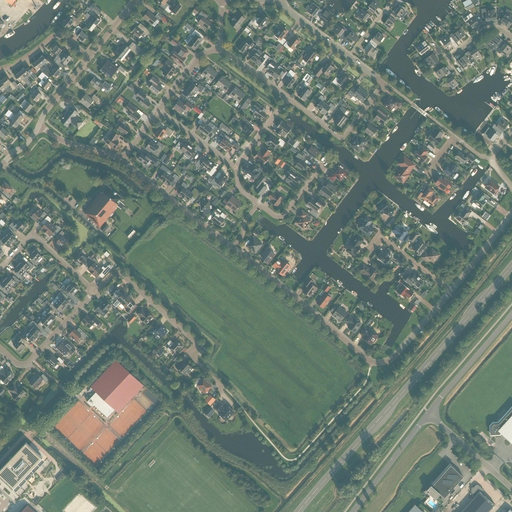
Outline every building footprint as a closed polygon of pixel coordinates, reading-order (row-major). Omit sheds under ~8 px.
[(164,9),(165,10),(169,5),(166,2),(167,0),(158,0),(162,3),(160,6),(161,6),(164,9)] [(370,8),(368,10),(371,12),(372,13),(374,11),(380,3),(375,0),(373,0),(368,7),(370,8)] [(169,5),(165,10),(169,13),(171,11),(175,14),(181,6),(175,2),(171,6),(169,5)] [(308,5),(305,9),(314,16),(313,17),(316,19),(322,10),(319,9),(320,8),(312,2),(309,6),(308,5)] [(395,7),(390,14),(396,18),(401,22),(403,19),(402,18),(406,13),(405,12),(406,11),(406,10),(406,9),(406,8),(405,7),(401,6),(399,8),(399,7),(398,9),(395,7)] [(88,7),(83,13),(82,12),(77,19),(71,14),(69,17),(68,17),(62,24),(67,29),(71,24),(75,27),(85,15),(90,9),(88,7)] [(488,8),(481,9),(482,18),(485,17),(486,21),(492,20),(492,22),(497,22),(495,10),(488,11),(488,8)] [(362,9),(356,17),(361,21),(362,19),(365,21),(369,15),(371,12),(368,10),(366,9),(365,11),(362,9)] [(500,15),(500,20),(501,20),(501,21),(507,24),(506,26),(509,28),(511,22),(511,15),(511,14),(511,12),(507,10),(505,12),(504,12),(503,12),(502,12),(501,13),(500,15)] [(208,16),(201,11),(197,17),(200,20),(198,23),(202,26),(202,27),(206,30),(211,23),(206,19),(208,16)] [(321,12),(317,17),(320,18),(325,23),(331,15),(325,11),(323,14),(321,12)] [(155,17),(148,12),(143,18),(152,25),(157,19),(159,22),(161,19),(165,23),(168,20),(159,12),(157,15),(155,17)] [(470,13),(463,18),(465,21),(469,25),(470,24),(472,27),(471,28),(473,30),(475,28),(475,27),(476,26),(476,25),(478,23),(480,25),(482,23),(477,17),(475,19),(472,16),(470,13)] [(245,19),(238,14),(236,17),(235,16),(231,20),(233,21),(230,24),(237,29),(237,30),(238,30),(239,29),(240,28),(240,27),(240,26),(239,26),(245,19)] [(394,20),(396,18),(390,14),(386,19),(387,20),(384,24),(390,29),(395,21),(394,20)] [(86,18),(96,26),(100,20),(95,16),(93,19),(88,15),(86,18)] [(263,15),(259,20),(257,18),(253,23),(257,26),(259,25),(262,27),(268,19),(263,15)] [(91,31),(96,26),(86,18),(84,20),(86,22),(85,23),(88,25),(86,27),(91,31)] [(332,30),(342,38),(346,33),(348,30),(339,23),(337,25),(337,24),(332,30)] [(138,27),(136,26),(131,32),(139,38),(141,35),(143,37),(144,37),(145,35),(146,36),(147,36),(150,32),(140,24),(138,27)] [(75,30),(73,32),(76,34),(77,32),(79,34),(77,37),(83,42),(87,36),(81,31),(83,30),(80,28),(81,28),(78,26),(77,27),(74,30),(75,30)] [(287,32),(281,28),(275,36),(279,38),(277,41),(283,45),(286,40),(283,38),(287,32)] [(342,38),(344,40),(346,38),(351,43),(353,40),(354,41),(356,41),(358,38),(358,37),(357,36),(357,35),(351,31),(349,29),(348,30),(346,33),(342,38)] [(450,35),(451,37),(454,41),(456,43),(458,41),(457,40),(465,34),(461,29),(453,35),(452,33),(450,35)] [(193,38),(192,38),(191,38),(188,42),(188,43),(189,44),(188,45),(195,50),(202,40),(199,37),(201,34),(195,30),(192,34),(195,36),(193,38)] [(372,40),(370,42),(376,47),(378,44),(384,37),(378,32),(372,40)] [(454,41),(451,37),(449,39),(446,35),(440,40),(446,47),(452,43),(454,41)] [(494,36),(488,44),(490,46),(492,48),(493,48),(494,49),(496,50),(499,47),(503,41),(500,38),(499,40),(494,36)] [(287,41),(283,46),(288,49),(291,52),(293,49),(299,42),(294,37),(289,43),(287,41)] [(179,42),(173,38),(170,42),(176,46),(179,42)] [(250,50),(254,44),(250,41),(248,44),(243,40),(237,48),(243,53),(247,47),(250,50)] [(423,40),(414,47),(420,55),(423,53),(425,55),(432,50),(429,46),(428,46),(423,40)] [(499,47),(496,50),(500,54),(503,53),(506,56),(507,54),(508,55),(511,49),(511,48),(508,46),(509,45),(503,41),(499,47)] [(129,49),(137,55),(142,50),(132,42),(128,47),(124,44),(120,49),(119,50),(118,49),(114,54),(115,55),(115,56),(120,60),(129,49)] [(364,49),(363,50),(365,51),(373,57),(377,51),(374,49),(376,47),(370,42),(369,42),(364,49)] [(56,46),(52,51),(57,55),(56,58),(58,59),(58,60),(62,54),(60,52),(62,50),(56,46)] [(184,57),(188,52),(181,46),(177,51),(176,50),(171,57),(181,64),(186,58),(184,57)] [(249,54),(252,57),(250,59),(255,63),(263,53),(258,49),(257,50),(254,48),(249,54)] [(482,56),(476,48),(468,55),(471,59),(473,57),(476,60),(482,56)] [(302,55),(297,61),(300,63),(303,59),(310,64),(317,55),(310,50),(308,53),(305,57),(302,55)] [(428,57),(423,61),(429,68),(438,61),(436,58),(438,57),(436,54),(434,55),(433,53),(432,53),(434,52),(432,50),(426,54),(428,57)] [(58,59),(55,62),(58,65),(60,62),(60,61),(61,60),(66,64),(71,58),(66,53),(65,54),(63,53),(62,54),(58,60),(58,59)] [(471,59),(468,55),(466,53),(464,55),(457,61),(463,69),(467,66),(466,64),(468,61),(470,64),(473,62),(471,59)] [(263,57),(260,55),(255,63),(259,66),(261,64),(264,66),(270,58),(265,54),(263,57)] [(43,56),(37,60),(45,70),(48,67),(48,68),(51,65),(55,62),(49,56),(46,59),(43,56)] [(172,75),(175,70),(171,67),(173,64),(168,59),(163,66),(167,68),(163,74),(170,79),(172,75)] [(37,60),(32,64),(37,70),(41,67),(42,68),(41,69),(43,72),(45,70),(37,60)] [(110,78),(118,69),(108,61),(100,70),(110,78)] [(272,76),(277,68),(275,66),(276,65),(271,61),(266,68),(269,70),(267,72),(272,76)] [(55,62),(51,65),(54,69),(51,73),(56,78),(61,71),(58,69),(59,68),(60,68),(61,67),(60,66),(58,65),(55,62)] [(334,68),(327,62),(322,68),(319,65),(313,73),(318,77),(322,72),(327,76),(331,72),(334,68)] [(206,78),(213,70),(208,66),(202,74),(200,75),(202,77),(204,76),(206,78)] [(277,68),(272,76),(276,79),(278,77),(280,78),(286,71),(279,66),(277,68)] [(435,73),(440,79),(443,76),(445,79),(451,74),(449,72),(447,73),(443,67),(435,73)] [(22,70),(20,72),(24,78),(25,78),(26,79),(27,79),(29,78),(27,76),(29,74),(29,75),(32,72),(31,70),(29,68),(26,70),(25,68),(24,69),(23,68),(21,69),(22,70)] [(217,73),(213,70),(206,78),(209,80),(208,81),(210,83),(212,81),(211,81),(217,73)] [(289,89),(295,81),(291,78),(295,73),(290,70),(286,75),(289,77),(283,84),(289,89)] [(20,72),(15,76),(19,82),(22,80),(24,82),(25,81),(28,85),(29,84),(24,78),(20,72)] [(47,76),(42,72),(38,77),(42,80),(39,84),(41,86),(42,86),(46,89),(51,84),(46,80),(44,79),(47,76)] [(343,86),(348,79),(343,74),(339,79),(336,77),(332,82),(337,86),(339,83),(343,86)] [(458,84),(452,77),(452,76),(451,74),(445,79),(452,89),(458,84)] [(6,76),(1,80),(6,86),(11,93),(12,92),(8,87),(10,86),(8,84),(11,82),(6,76)] [(220,88),(226,80),(221,76),(215,84),(214,86),(216,87),(217,86),(220,88)] [(157,95),(162,88),(157,84),(159,81),(153,77),(149,82),(152,84),(149,89),(153,92),(157,95)] [(94,78),(89,84),(98,91),(103,85),(94,78)] [(1,80),(0,81),(0,92),(2,91),(2,90),(1,90),(3,88),(5,89),(6,88),(10,93),(11,93),(6,86),(1,80)] [(231,84),(226,80),(220,88),(223,90),(222,92),(224,93),(225,92),(231,84)] [(304,100),(311,92),(306,88),(309,84),(304,81),(299,87),(303,89),(298,95),(304,100)] [(192,83),(188,88),(196,93),(198,91),(200,93),(204,88),(199,84),(197,87),(192,83)] [(362,102),(368,94),(365,92),(365,91),(359,87),(357,89),(353,86),(347,94),(351,97),(353,96),(355,98),(356,97),(362,102)] [(234,99),(240,91),(235,87),(229,95),(228,96),(230,98),(231,97),(234,99)] [(188,88),(184,92),(187,94),(185,97),(193,103),(196,98),(193,96),(196,93),(188,88)] [(36,101),(41,95),(36,91),(33,89),(31,92),(34,94),(31,97),(36,101)] [(146,96),(139,91),(136,96),(141,100),(138,103),(146,109),(150,103),(144,99),(146,96)] [(245,94),(240,91),(234,99),(237,101),(236,102),(238,104),(239,102),(245,94)] [(24,95),(21,92),(16,98),(19,101),(24,95)] [(91,99),(86,94),(80,101),(88,107),(93,101),(94,99),(98,102),(100,99),(94,95),(92,97),(93,98),(91,99)] [(320,111),(326,104),(323,102),(325,99),(321,96),(317,101),(319,102),(315,108),(320,111)] [(399,107),(402,102),(396,97),(394,101),(389,97),(383,105),(391,111),(395,105),(399,107)] [(23,103),(20,106),(23,108),(28,112),(33,106),(28,102),(25,100),(23,103)] [(184,105),(179,100),(173,108),(177,111),(177,110),(181,113),(185,108),(189,111),(193,107),(187,102),(184,105)] [(253,115),(251,117),(255,120),(258,117),(261,119),(266,114),(264,112),(261,110),(259,109),(261,106),(256,103),(253,107),(256,109),(253,113),(254,114),(253,115)] [(328,106),(326,104),(320,111),(325,115),(329,110),(331,112),(335,107),(330,103),(328,106)] [(136,109),(129,104),(125,109),(130,113),(128,116),(136,122),(140,117),(134,111),(136,109)] [(339,115),(334,122),(340,127),(347,119),(343,116),(347,111),(341,106),(336,113),(339,115)] [(78,128),(83,122),(75,116),(78,113),(71,107),(67,112),(60,121),(67,127),(71,121),(76,125),(75,126),(78,128)] [(387,113),(380,108),(377,111),(379,113),(374,118),(382,124),(387,118),(385,116),(387,113)] [(9,110),(7,113),(19,123),(23,117),(18,113),(16,116),(9,110)] [(19,123),(7,113),(5,115),(12,120),(10,123),(15,127),(19,123)] [(197,129),(202,133),(208,125),(205,123),(207,120),(202,116),(198,121),(201,124),(197,129)] [(117,129),(126,135),(130,129),(124,125),(126,122),(120,117),(117,122),(121,124),(117,129)] [(249,135),(254,129),(248,125),(250,122),(244,117),(240,122),(245,125),(242,129),(246,132),(246,133),(249,135)] [(0,122),(2,124),(0,126),(0,129),(1,130),(0,130),(0,134),(5,138),(9,133),(2,128),(4,126),(5,124),(2,122),(1,120),(0,120),(0,119),(0,122)] [(494,125),(492,127),(500,133),(502,131),(508,123),(502,119),(496,127),(494,125)] [(291,128),(282,122),(277,128),(278,129),(276,132),(280,135),(283,132),(286,135),(291,128)] [(373,126),(369,122),(366,126),(367,127),(364,131),(371,136),(376,130),(373,127),(373,126)] [(208,125),(202,133),(207,136),(211,131),(214,133),(218,128),(213,124),(211,127),(208,125)] [(165,130),(160,127),(154,135),(160,139),(164,133),(170,137),(173,131),(167,127),(165,130)] [(490,129),(485,135),(486,136),(485,137),(491,141),(492,140),(493,141),(497,135),(498,136),(500,134),(500,133),(492,127),(490,129)] [(436,146),(442,139),(440,138),(440,136),(442,133),(437,129),(433,134),(430,134),(429,136),(429,139),(428,140),(436,146)] [(105,142),(115,149),(119,142),(116,140),(119,136),(113,132),(110,136),(105,142)] [(222,132),(219,137),(223,140),(219,146),(223,148),(228,141),(230,139),(222,132)] [(278,141),(271,136),(266,143),(270,146),(274,149),(278,144),(282,147),(285,142),(280,138),(278,141)] [(367,141),(361,137),(359,140),(357,138),(351,145),(356,149),(358,152),(360,149),(364,144),(367,141)] [(289,139),(287,142),(292,146),(295,142),(290,138),(289,139)] [(228,141),(223,148),(227,152),(231,147),(236,150),(239,145),(230,139),(228,141)] [(156,145),(151,141),(146,147),(154,153),(158,148),(161,150),(164,146),(158,142),(156,145)] [(182,152),(185,153),(190,146),(186,143),(184,145),(181,143),(176,149),(181,153),(182,152)] [(190,146),(185,153),(187,155),(186,157),(191,161),(196,154),(193,152),(195,150),(190,146)] [(309,150),(306,148),(305,148),(301,153),(310,160),(313,156),(315,158),(319,152),(314,148),(315,148),(314,147),(314,148),(312,146),(309,150)] [(422,162),(427,157),(425,155),(428,151),(423,147),(419,151),(418,150),(417,151),(416,152),(415,152),(415,153),(415,154),(414,156),(422,162)] [(270,152),(265,149),(262,153),(259,152),(255,158),(263,164),(268,158),(266,157),(270,152)] [(454,157),(463,164),(465,160),(470,164),(475,159),(468,154),(466,157),(459,152),(454,157)] [(296,156),(300,159),(295,166),(302,171),(303,170),(305,169),(305,168),(305,167),(305,166),(305,165),(306,166),(307,164),(302,160),(304,158),(299,153),(296,156)] [(145,157),(142,154),(138,159),(143,163),(143,165),(147,164),(147,163),(148,161),(153,165),(157,160),(147,154),(145,157)] [(414,165),(404,157),(398,164),(404,168),(400,173),(399,172),(395,177),(403,182),(408,175),(407,174),(414,165)] [(202,167),(205,169),(210,161),(206,158),(204,160),(201,158),(195,165),(200,169),(202,167)] [(210,161),(205,169),(207,171),(206,172),(211,176),(216,170),(213,167),(215,165),(210,161)] [(257,172),(260,168),(254,164),(251,168),(249,166),(244,173),(253,180),(258,173),(257,172)] [(347,172),(344,171),(342,170),(344,167),(341,164),(339,167),(338,167),(333,173),(332,172),(328,177),(333,181),(336,177),(340,180),(344,175),(344,176),(347,172)] [(448,166),(444,171),(452,178),(453,178),(455,179),(458,174),(456,173),(457,173),(455,172),(458,168),(453,164),(450,168),(448,166)] [(160,171),(163,173),(159,179),(164,182),(170,175),(172,172),(164,166),(160,171)] [(287,172),(286,173),(289,175),(286,179),(294,185),(299,179),(296,176),(297,174),(295,172),(289,168),(287,172)] [(172,177),(170,175),(164,182),(169,186),(173,181),(176,183),(180,178),(175,174),(172,177)] [(227,178),(222,174),(218,179),(215,177),(213,180),(210,183),(215,186),(217,183),(221,186),(227,178)] [(254,185),(254,186),(257,188),(255,191),(261,196),(265,190),(268,192),(272,187),(269,184),(268,185),(266,183),(264,182),(266,179),(264,177),(262,176),(261,176),(254,185)] [(445,193),(452,184),(446,179),(444,182),(439,178),(435,183),(438,186),(437,187),(445,193)] [(324,186),(319,192),(321,193),(328,199),(333,193),(334,194),(338,189),(325,180),(322,184),(324,186)] [(496,191),(499,187),(490,180),(485,187),(495,195),(498,192),(496,191)] [(2,185),(1,187),(4,190),(6,192),(4,194),(8,198),(11,196),(8,194),(12,189),(7,184),(7,183),(4,181),(2,185)] [(178,195),(183,198),(189,191),(186,189),(188,186),(183,182),(179,187),(182,190),(178,195)] [(123,199),(108,186),(102,193),(101,192),(84,212),(88,216),(87,217),(100,228),(118,206),(117,205),(123,199)] [(191,193),(189,191),(183,198),(188,202),(192,197),(195,199),(200,193),(195,188),(191,193)] [(433,191),(429,188),(423,195),(422,194),(419,191),(415,195),(419,198),(420,196),(433,206),(439,198),(432,193),(433,191)] [(277,206),(283,199),(277,194),(276,195),(272,192),(268,198),(272,201),(271,202),(277,206)] [(477,196),(473,202),(481,208),(485,202),(482,200),(485,196),(480,193),(477,196)] [(236,199),(232,196),(229,201),(226,198),(221,204),(225,206),(226,204),(235,211),(241,204),(235,200),(236,199)] [(312,198),(307,205),(307,206),(309,208),(310,207),(312,209),(310,212),(316,216),(318,213),(316,212),(320,207),(322,208),(326,204),(319,199),(317,202),(312,198)] [(200,206),(201,211),(203,210),(204,213),(205,213),(204,214),(207,216),(207,217),(212,211),(210,210),(209,201),(203,201),(202,200),(202,199),(198,204),(200,206)] [(386,214),(391,216),(394,210),(390,208),(390,207),(385,201),(377,208),(382,214),(384,212),(386,214)] [(218,212),(211,220),(219,226),(220,226),(221,227),(222,227),(223,227),(223,226),(224,226),(224,225),(225,225),(225,224),(225,223),(224,223),(224,222),(224,221),(223,221),(224,219),(222,218),(225,214),(222,212),(222,211),(217,207),(215,209),(218,212)] [(467,217),(471,212),(466,208),(462,213),(460,212),(456,218),(459,221),(460,221),(464,224),(468,218),(467,217)] [(41,220),(47,214),(44,212),(42,213),(38,209),(36,211),(35,210),(31,213),(33,215),(31,217),(36,221),(39,218),(41,220)] [(311,218),(307,215),(302,211),(298,216),(300,218),(297,223),(301,226),(301,227),(302,228),(306,227),(307,226),(307,225),(310,221),(309,220),(311,218)] [(41,228),(45,232),(52,225),(50,222),(51,219),(48,216),(42,223),(44,225),(41,228)] [(368,217),(366,216),(362,221),(364,222),(359,228),(369,236),(374,229),(368,225),(372,221),(368,218),(368,217)] [(13,221),(9,226),(15,231),(16,229),(17,229),(22,233),(27,226),(24,223),(23,225),(18,221),(16,224),(13,221)] [(52,225),(45,232),(50,236),(53,233),(55,235),(62,228),(59,226),(58,227),(57,225),(55,227),(52,225)] [(396,235),(395,236),(401,241),(408,232),(402,228),(401,229),(396,226),(392,231),(396,235)] [(7,233),(5,236),(12,243),(16,238),(13,235),(12,235),(12,234),(14,232),(9,227),(5,232),(7,233)] [(129,238),(135,231),(132,228),(126,235),(129,238)] [(65,242),(67,240),(63,236),(65,233),(62,231),(56,238),(58,240),(55,243),(60,248),(62,246),(63,247),(67,243),(65,242)] [(415,231),(408,240),(413,243),(414,241),(416,243),(412,248),(416,250),(415,252),(419,256),(424,250),(423,249),(425,246),(426,246),(418,240),(418,241),(416,239),(419,235),(415,231)] [(1,236),(0,237),(0,243),(1,245),(3,243),(4,243),(8,247),(12,243),(5,236),(3,234),(1,236)] [(352,241),(350,243),(349,242),(348,242),(347,243),(347,244),(347,245),(348,246),(346,248),(348,249),(347,251),(352,255),(353,253),(355,254),(360,247),(358,246),(363,240),(358,236),(353,242),(352,241)] [(253,237),(246,246),(255,253),(262,244),(253,237)] [(268,245),(261,255),(263,257),(262,259),(266,262),(268,264),(270,261),(275,255),(269,250),(271,247),(268,245)] [(30,260),(37,266),(39,263),(37,262),(42,257),(37,253),(39,252),(35,249),(30,255),(33,258),(30,260)] [(421,257),(426,261),(428,258),(431,260),(431,261),(434,263),(436,260),(435,260),(437,257),(438,257),(440,255),(437,252),(437,253),(432,249),(428,254),(425,252),(421,257)] [(391,254),(386,250),(384,253),(381,252),(377,257),(385,263),(389,258),(388,257),(391,254)] [(85,266),(92,259),(89,256),(87,259),(82,255),(80,257),(79,255),(75,259),(77,260),(75,262),(80,267),(83,263),(85,266)] [(88,270),(92,273),(99,266),(97,264),(98,262),(94,258),(86,266),(89,268),(88,270)] [(18,264),(26,271),(28,269),(30,270),(34,266),(28,260),(25,263),(22,260),(18,264)] [(283,275),(290,266),(283,261),(281,263),(278,260),(273,266),(276,268),(278,269),(276,270),(283,275)] [(22,275),(26,271),(18,264),(14,269),(17,271),(15,274),(22,280),(24,278),(22,275)] [(92,273),(96,277),(99,274),(103,278),(111,268),(108,265),(106,268),(105,268),(103,266),(101,268),(99,266),(92,273)] [(370,270),(363,265),(359,270),(366,276),(365,276),(372,282),(379,272),(372,267),(370,270)] [(418,277),(415,274),(412,277),(410,275),(405,281),(411,285),(413,283),(418,287),(423,281),(418,277)] [(4,279),(12,286),(16,282),(17,284),(20,281),(14,275),(11,278),(8,275),(4,279)] [(317,288),(311,284),(313,282),(308,278),(304,284),(307,286),(303,292),(307,295),(310,297),(314,291),(315,292),(317,288)] [(10,289),(12,286),(4,279),(0,284),(4,287),(1,289),(7,295),(10,292),(11,290),(10,289)] [(73,295),(79,289),(76,286),(74,287),(70,283),(67,287),(65,284),(60,289),(67,295),(70,292),(73,295)] [(330,287),(326,284),(322,290),(326,293),(330,287)] [(400,294),(403,297),(405,294),(409,298),(409,299),(414,293),(413,293),(409,290),(409,289),(403,284),(403,285),(399,290),(398,290),(397,291),(397,293),(397,294),(398,295),(400,294)] [(109,293),(115,287),(113,285),(107,291),(109,293)] [(117,288),(111,295),(114,298),(115,297),(117,298),(116,299),(117,300),(113,305),(116,308),(120,303),(122,301),(128,295),(127,294),(128,293),(126,292),(125,292),(123,291),(121,294),(119,292),(120,291),(117,288)] [(57,301),(65,308),(69,303),(66,300),(68,297),(61,291),(57,296),(60,298),(57,301)] [(331,298),(324,293),(317,303),(323,308),(331,298)] [(122,301),(120,303),(125,307),(126,307),(127,308),(126,310),(129,314),(136,306),(133,303),(131,304),(130,302),(132,299),(131,298),(131,297),(130,295),(129,296),(128,295),(122,301)] [(61,312),(65,308),(57,301),(55,303),(53,301),(49,306),(55,311),(58,309),(61,312)] [(102,305),(101,304),(96,309),(100,313),(99,313),(103,317),(108,311),(107,310),(111,306),(105,301),(102,305)] [(417,306),(413,303),(409,309),(413,312),(417,306)] [(335,305),(330,311),(333,313),(332,315),(339,321),(342,317),(343,317),(347,312),(339,306),(338,307),(335,305)] [(43,316),(51,323),(55,318),(52,315),(54,313),(48,307),(44,311),(46,313),(43,316)] [(140,319),(146,324),(149,320),(150,320),(153,317),(147,312),(146,313),(144,311),(141,308),(136,313),(141,318),(140,319)] [(47,327),(51,323),(43,316),(41,318),(39,317),(35,321),(41,326),(44,324),(47,327)] [(92,320),(87,316),(81,321),(89,328),(93,324),(96,327),(100,323),(95,318),(92,320)] [(355,319),(354,319),(350,316),(346,321),(351,325),(349,328),(348,327),(348,328),(355,333),(361,324),(355,319)] [(29,331),(37,338),(41,333),(38,330),(40,328),(33,321),(29,325),(32,328),(29,331)] [(161,339),(168,331),(162,326),(160,328),(158,327),(157,329),(154,327),(158,323),(149,332),(154,337),(156,335),(161,339)] [(76,331),(74,329),(69,335),(76,342),(80,338),(82,340),(83,340),(87,336),(79,328),(76,331)] [(360,333),(364,336),(366,337),(364,339),(363,339),(371,345),(377,336),(370,330),(369,331),(365,328),(360,333)] [(37,338),(29,331),(27,333),(25,331),(23,333),(24,333),(21,336),(28,341),(30,339),(33,342),(37,338)] [(18,336),(17,337),(16,336),(14,339),(14,340),(16,342),(13,345),(18,349),(16,350),(20,353),(25,347),(22,344),(24,341),(18,336)] [(175,354),(183,346),(177,340),(173,344),(172,344),(169,341),(164,347),(169,352),(171,350),(175,354)] [(67,341),(64,344),(62,342),(57,348),(64,355),(68,352),(70,354),(71,354),(76,349),(67,341)] [(51,354),(46,360),(54,368),(59,362),(61,364),(64,361),(59,357),(57,359),(51,354)] [(144,385),(116,360),(91,387),(96,392),(87,402),(92,406),(94,404),(108,418),(115,410),(118,413),(144,385)] [(193,369),(188,364),(186,366),(181,361),(175,367),(179,370),(179,369),(181,371),(186,376),(190,371),(191,371),(193,369)] [(14,376),(8,371),(6,373),(5,372),(6,371),(3,368),(0,371),(0,375),(2,377),(1,379),(0,380),(0,381),(2,384),(3,384),(5,382),(6,384),(14,376)] [(41,382),(43,380),(46,382),(49,379),(43,374),(40,377),(36,373),(33,376),(34,377),(29,382),(35,388),(38,385),(39,386),(42,382),(41,382)] [(203,379),(202,380),(200,377),(195,382),(198,385),(197,385),(200,388),(199,389),(203,393),(205,393),(206,393),(212,387),(209,384),(210,383),(207,381),(207,382),(203,379)] [(26,393),(20,387),(18,389),(14,385),(9,390),(14,394),(12,396),(18,402),(26,393)] [(225,407),(220,402),(214,408),(220,413),(219,414),(226,421),(228,419),(232,415),(234,412),(227,405),(225,407)] [(501,433),(511,442),(511,407),(498,423),(493,423),(490,426),(490,430),(492,431),(491,433),(493,435),(494,433),(495,435),(499,434),(501,433)] [(26,442),(0,469),(0,476),(13,489),(43,458),(26,443),(26,442)] [(426,491),(441,504),(436,500),(439,497),(438,496),(440,494),(444,498),(463,477),(450,465),(432,486),(431,485),(426,491)] [(487,511),(495,504),(482,493),(484,492),(483,490),(478,485),(476,485),(471,490),(471,493),(475,496),(461,511),(487,511)] [(91,500),(87,505),(94,511),(98,506),(91,500)]
